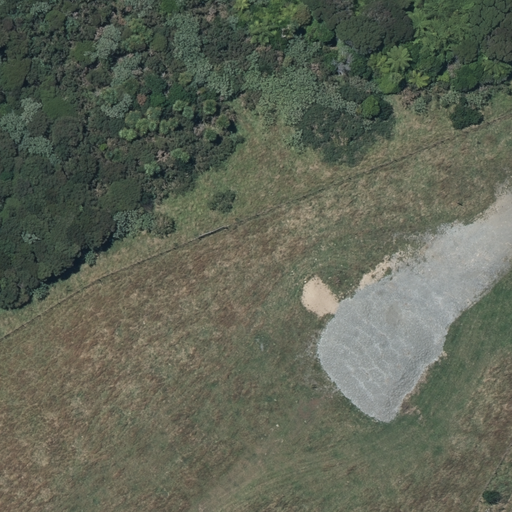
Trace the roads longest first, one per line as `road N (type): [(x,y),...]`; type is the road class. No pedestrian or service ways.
road 1 (track): [(511,196),(385,260),(241,351),(46,511)]
road 2 (track): [(511,221),(168,511)]
